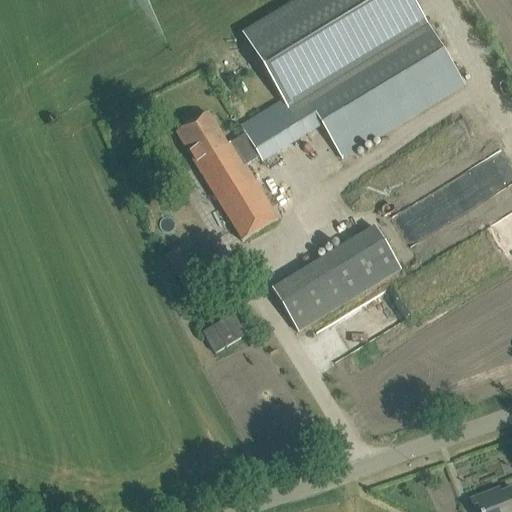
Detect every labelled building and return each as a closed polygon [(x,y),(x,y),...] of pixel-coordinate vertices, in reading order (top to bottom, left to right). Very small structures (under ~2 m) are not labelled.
[(301,92),(322,127),(343,161),(464,87),(411,0),(306,0),(244,38),(284,102),(301,92)] [(209,115),(176,135),(242,242),(278,221),(242,161),(255,153),(245,136),(228,146),(209,115)] [(272,291),(299,335),(400,271),(373,228),(272,291)] [(195,273),(180,248),(165,257),(179,282),(195,273)] [(203,299),(211,293),(202,281),(194,287),(203,299)] [(203,335),(216,355),(246,337),(234,316),(203,335)] [(490,494),(471,501),(474,511),(511,511),(511,490),(492,498),(490,494)]
